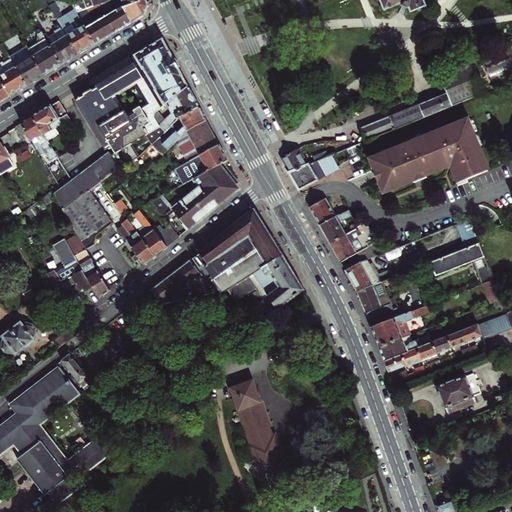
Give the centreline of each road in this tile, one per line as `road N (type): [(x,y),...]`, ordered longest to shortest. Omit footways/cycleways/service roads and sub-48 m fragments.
road 1 (primary): [(269,185),(349,333),(413,511)]
road 2 (residential): [(269,185),(0,401)]
road 3 (tertiary): [(176,15),(0,122)]
road 4 (primary): [(176,15),(269,185)]
